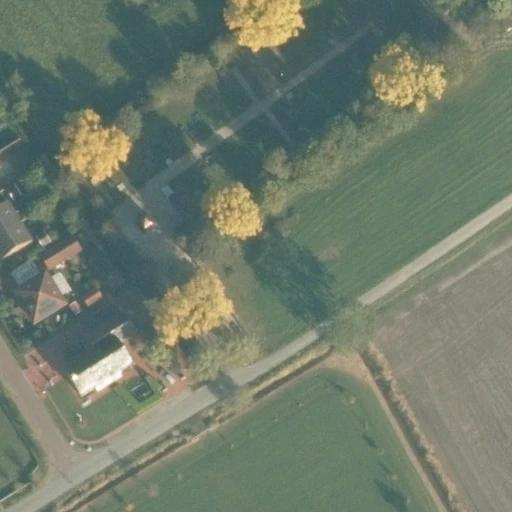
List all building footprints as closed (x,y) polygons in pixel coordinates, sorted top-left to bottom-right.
[(20,168),(0,181),(0,183),(7,193),(27,180),(20,168)] [(8,194),(14,204),(22,199),(16,188),(8,194)] [(0,235),(20,224),(8,205),(0,209),(0,235)] [(136,225),(143,236),(155,228),(148,217),(136,225)] [(20,224),(0,235),(0,262),(31,244),(20,224)] [(36,239),(43,250),(51,244),(44,233),(36,239)] [(40,258),(50,273),(82,253),(73,238),(40,258)] [(45,276),(16,294),(34,324),(63,305),(45,276)] [(89,310),(102,301),(96,291),(82,300),(89,310)] [(70,309),(76,318),(82,314),(76,305),(70,309)] [(117,374),(131,366),(119,345),(136,335),(125,316),(87,339),(95,353),(65,372),(81,398),(95,389),(98,393),(120,379),(117,374)]
